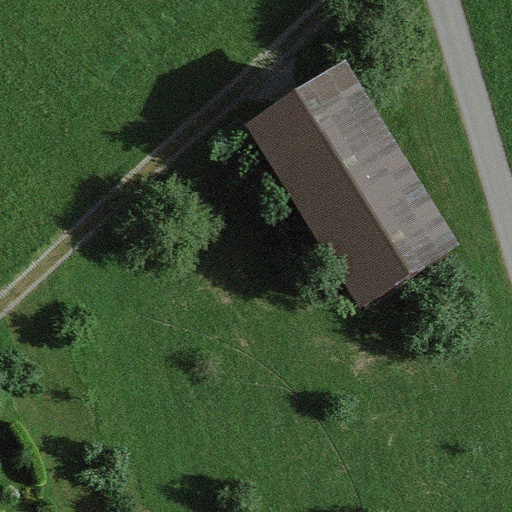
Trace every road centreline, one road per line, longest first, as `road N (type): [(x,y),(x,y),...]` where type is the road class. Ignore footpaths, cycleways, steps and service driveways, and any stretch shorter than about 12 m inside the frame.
road 1 (track): [(0,310),(346,0)]
road 2 (unclassified): [(440,0),(511,243)]
